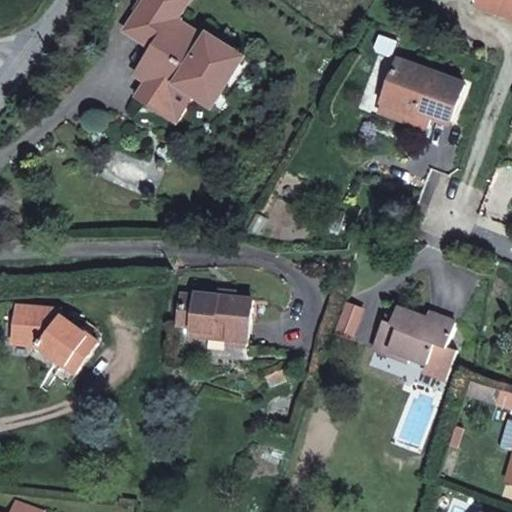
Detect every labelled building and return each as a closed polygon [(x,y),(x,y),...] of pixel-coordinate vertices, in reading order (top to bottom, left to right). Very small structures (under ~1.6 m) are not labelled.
[(212,106),(243,57),(211,36),(209,38),(204,35),(199,34),(194,35),(190,37),(174,27),(182,15),(192,0),(147,0),(128,30),(154,48),(145,63),(157,70),(147,85),(139,98),(167,116),(176,103),(185,89),(199,98),(212,106)] [(504,2),(499,0),(482,0),(481,5),(500,12),(504,2)] [(511,16),(511,0),(499,0),(504,2),(500,12),(511,16)] [(212,33),(182,15),(174,27),(190,37),(194,35),(199,34),(204,35),(209,38),(211,36),(212,33)] [(212,106),(214,108),(217,109),(248,60),(243,57),(212,106)] [(403,60),(386,103),(421,117),(423,112),(434,116),(453,124),(467,86),(403,60)] [(136,77),(147,85),(157,70),(145,63),(136,77)] [(185,89),(176,103),(189,111),(199,98),(185,89)] [(431,126),(434,116),(423,112),(421,117),(386,103),(384,109),(431,126)] [(221,224),(228,207),(215,201),(207,218),(221,224)] [(222,289),(221,296),(239,297),(240,291),(222,289)] [(194,339),(231,342),(252,344),(255,299),(239,297),(221,296),(197,293),(196,299),(183,298),(181,319),(195,321),(194,328),(194,339)] [(395,324),(401,308),(391,304),(385,320),(395,324)] [(73,383),(101,344),(63,316),(62,314),(62,309),(19,306),(17,344),(41,346),(61,361),(66,353),(72,357),(66,364),(60,374),(73,383)] [(338,335),(352,340),(363,312),(349,307),(338,335)] [(449,349),(459,322),(432,311),(430,318),(401,308),(395,324),(385,320),(378,341),(393,346),(391,352),(411,360),(427,366),(424,373),(446,382),(457,352),(449,349)] [(195,321),(181,319),(180,326),(194,328),(195,321)] [(393,346),(378,341),(374,351),(410,365),(411,360),(391,352),(393,346)] [(251,350),(252,344),(231,342),(231,348),(251,350)] [(61,361),(66,364),(72,357),(66,353),(61,361)] [(290,380),(286,370),(268,378),(272,387),(290,380)] [(503,391),(476,382),(471,395),(499,404),(503,391)] [(511,450),(511,419),(510,419),(502,448),(511,450)] [(40,511),(15,503),(11,511),(40,511)]
